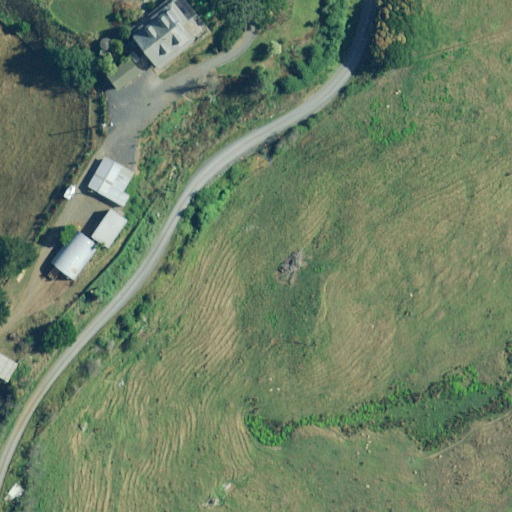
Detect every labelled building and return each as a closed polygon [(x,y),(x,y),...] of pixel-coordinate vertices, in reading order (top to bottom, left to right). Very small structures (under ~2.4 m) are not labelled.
[(195,42),(181,22),(183,20),(171,4),(163,10),(132,33),(159,69),(195,42)] [(138,48),(130,35),(120,41),(128,54),(138,48)] [(142,74),(131,59),(108,75),(119,90),(142,74)] [(132,105),(120,92),(107,104),(120,117),(132,105)] [(135,172),(107,156),(90,186),(125,206),(131,196),(124,192),(135,172)] [(129,220),(112,209),(94,236),(110,248),(129,220)] [(99,246),(77,230),(53,263),(75,279),(99,246)] [(19,363),(0,352),(0,375),(10,381),(19,363)]
